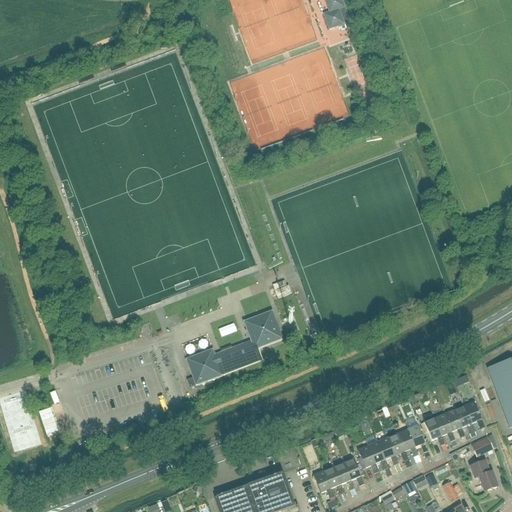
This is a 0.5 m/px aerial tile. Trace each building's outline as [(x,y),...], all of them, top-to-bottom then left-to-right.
[(323,0),(329,14),(323,16),(329,31),(344,25),(346,30),(352,28),(345,9),(344,9),(341,0),(323,0)] [(354,87),(364,87),(364,78),(353,78),(354,87)] [(370,91),(360,94),(365,110),(375,107),(370,91)] [(280,318),(295,312),(289,295),(285,284),(270,289),(280,318)] [(244,324),(251,342),(214,356),(212,350),(185,360),(192,379),(187,381),(190,389),(195,387),(195,388),(223,377),(262,362),(259,355),(259,354),(259,352),(284,342),(273,313),(244,324)] [(228,320),(212,326),(218,342),(234,336),(228,320)] [(511,360),(487,370),(498,399),(511,393),(511,360)] [(54,405),(59,403),(55,393),(50,395),(54,405)] [(511,393),(498,399),(509,429),(511,428),(511,393)] [(463,407),(471,425),(476,423),(479,431),(485,429),(473,402),(463,407)] [(453,411),(461,429),(466,427),(470,435),(469,435),(470,439),(476,437),(474,433),(471,425),(463,407),(453,411)] [(443,415),(451,434),(456,431),(459,439),(465,437),(461,429),(453,411),(443,415)] [(443,415),(433,420),(441,438),(446,436),(450,444),(454,442),(451,434),(443,415)] [(441,438),(433,420),(423,424),(431,442),(437,440),(440,448),(445,446),(441,438)] [(424,425),(421,426),(428,443),(431,441),(424,425)] [(407,431),(414,449),(420,447),(423,455),(428,453),(417,426),(407,431)] [(397,435),(404,453),(409,451),(415,464),(420,462),(414,449),(407,431),(397,435)] [(404,453),(397,435),(387,439),(394,457),(395,457),(400,455),(406,470),(410,468),(404,453)] [(387,439),(377,443),(384,462),(385,462),(390,459),(393,467),(396,474),(401,472),(395,457),(394,457),(387,439)] [(471,448),(476,459),(493,451),(487,440),(471,448)] [(384,462),(377,443),(367,447),(375,466),(380,464),(383,472),(384,471),(388,470),(385,462),(384,462)] [(378,474),(375,466),(367,447),(357,452),(365,470),(370,468),(374,476),(378,474)] [(343,464),(350,482),(351,482),(355,480),(360,492),(363,491),(366,490),(353,460),(343,464)] [(470,468),(475,480),(479,478),(484,493),(497,488),(491,473),(489,474),(484,462),(470,468)] [(333,469),(341,486),(346,484),(352,498),(357,496),(351,482),(350,482),(343,464),(333,469)] [(341,486),(333,469),(323,473),(331,491),(336,488),(339,496),(338,497),(341,504),(347,502),(340,486),(341,486)] [(331,491),(323,473),(313,477),(321,495),(326,493),(329,500),(334,498),(331,491)] [(215,499),(214,499),(217,508),(216,508),(217,511),(282,511),(293,508),(293,507),(288,492),(282,475),(215,498),(215,499)] [(413,483),(417,491),(418,490),(426,486),(422,477),(421,476),(412,480),(413,483)] [(302,492),(310,489),(308,479),(299,482),(302,492)] [(416,491),(417,491),(413,483),(412,483),(412,482),(401,488),(405,497),(414,492),(415,494),(417,493),(416,491)] [(449,483),(442,488),(450,504),(458,499),(449,483)] [(391,494),(392,494),(395,501),(404,496),(400,489),(391,494)] [(390,495),(392,494),(391,494),(390,492),(379,498),(381,500),(385,507),(394,502),(390,495)] [(337,507),(335,501),(326,504),(329,511),(337,507)] [(379,506),(376,501),(367,507),(370,511),(379,506)] [(427,511),(440,511),(437,503),(426,507),(427,511)] [(445,503),(439,506),(442,511),(448,509),(445,503)]
